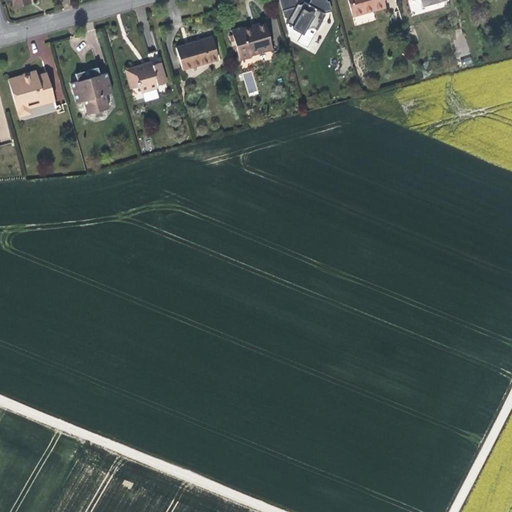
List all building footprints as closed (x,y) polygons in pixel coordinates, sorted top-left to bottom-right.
[(308,30),(315,34),(322,21),(319,19),(322,12),(330,10),(328,0),(309,0),(308,3),(306,2),(303,1),(296,2),(295,0),(278,0),(282,16),(288,20),(289,22),(286,27),(299,34),(308,30)] [(348,0),(352,16),(385,7),(382,0),(348,0)] [(252,26),(243,29),(244,33),(231,36),(238,60),(250,57),(249,54),(271,48),(264,23),(252,26)] [(244,33),(243,29),(242,26),(229,29),(231,36),(244,33)] [(306,49),(315,34),(308,30),(299,34),(294,44),(306,49)] [(181,71),(217,62),(211,40),(193,44),(175,49),(181,71)] [(167,85),(160,62),(148,65),(134,69),(141,94),(159,90),(158,87),(167,85)] [(83,109),(91,112),(101,110),(106,102),(103,95),(110,93),(104,72),(98,74),(95,67),(92,69),(88,72),(88,77),(87,77),(86,78),(82,73),(75,72),(72,74),(74,80),(68,83),(74,103),(80,101),(83,109)] [(40,107),(54,103),(46,74),(36,76),(35,73),(24,75),(8,80),(18,118),(28,115),(27,111),(25,103),(38,99),(40,107)] [(25,103),(27,111),(40,107),(38,99),(25,103)] [(101,110),(91,112),(93,119),(103,117),(101,110)]
